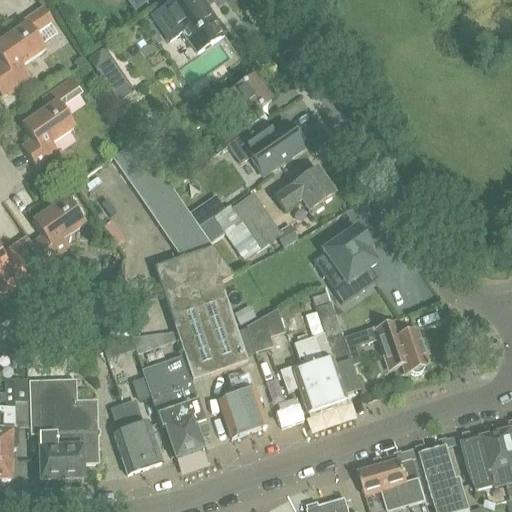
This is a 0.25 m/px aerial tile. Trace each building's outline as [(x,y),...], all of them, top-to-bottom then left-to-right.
[(168,42),(181,33),(196,55),(219,40),(210,26),(214,23),(198,0),(177,0),(151,18),(168,42)] [(43,51),(33,37),(52,24),(41,9),(21,23),(24,27),(0,43),(0,97),(1,99),(28,79),(20,68),(43,51)] [(87,62),(98,78),(114,67),(103,51),(87,62)] [(59,156),(51,145),(74,129),(59,108),(80,93),(69,78),(40,99),(47,109),(21,127),(31,141),(21,148),(37,171),(59,156)] [(270,105),(259,88),(260,87),(257,83),(256,84),(253,80),(231,94),(232,95),(227,99),(241,121),(246,117),(248,119),(270,105)] [(245,135),(240,127),(238,124),(216,138),(223,149),(245,135)] [(261,178),(275,168),(277,171),(289,162),(288,160),(301,151),(284,125),(261,141),(253,130),(227,148),(239,167),(249,160),(261,178)] [(156,129),(140,140),(148,153),(164,142),(156,129)] [(218,287),(231,280),(208,247),(138,143),(112,161),(180,262),(153,271),(155,278),(191,383),(246,366),(244,359),(235,335),(218,287)] [(300,203),(308,214),(310,217),(321,210),(319,207),(333,197),(316,172),(274,201),(283,214),(300,203)] [(241,258),(257,248),(259,251),(276,239),(279,237),(277,234),(251,197),(231,210),(233,214),(216,226),(225,239),(240,259),(241,258)] [(85,276),(66,248),(69,236),(85,225),(67,199),(32,223),(41,238),(30,245),(62,292),(85,276)] [(498,202),(481,203),(483,227),(499,227),(498,202)] [(371,252),(356,231),(323,253),(345,285),(333,294),(341,307),(377,282),(369,270),(376,266),(375,264),(375,263),(374,262),(374,263),(370,257),(370,256),(369,256),(368,254),(371,252)] [(11,250),(1,257),(0,256),(0,281),(7,292),(30,276),(11,250)] [(279,373),(281,378),(287,395),(299,391),(307,416),(346,402),(336,372),(331,361),(347,355),(342,341),(331,305),(314,310),(323,335),(292,346),(299,366),(279,373)] [(234,316),(240,328),(255,320),(249,308),(234,316)] [(278,313),(254,326),(245,331),(246,331),(254,356),(272,350),(268,339),(283,335),(278,313)] [(426,357),(423,348),(422,345),(420,346),(416,334),(410,336),(408,330),(388,337),(384,326),(372,331),(355,337),(342,341),(347,355),(352,370),(363,366),(357,347),(379,340),(390,373),(403,368),(406,377),(410,376),(412,377),(416,378),(419,377),(421,376),(423,373),(424,371),(428,369),(424,358),(426,357)] [(246,331),(235,335),(244,359),(254,356),(246,331)] [(131,340),(134,351),(155,344),(153,337),(131,340)] [(105,347),(109,361),(134,351),(131,340),(105,347)] [(165,431),(172,450),(175,462),(203,452),(199,439),(209,436),(183,359),(140,374),(143,381),(149,399),(161,432),(165,431)] [(225,423),(231,442),(267,430),(254,393),(253,393),(248,379),(229,385),(234,399),(218,404),(225,423)] [(40,484),(81,483),(83,483),(83,468),(99,467),(98,435),(97,401),(79,402),(78,380),(32,383),(33,439),(37,439),(39,450),(40,484)] [(5,382),(5,403),(6,410),(0,409),(0,482),(10,483),(11,469),(12,452),(16,452),(16,444),(16,434),(16,430),(28,429),(26,381),(5,382)] [(143,381),(131,385),(138,404),(149,399),(143,381)] [(162,466),(153,440),(147,425),(140,427),(132,404),(121,408),(143,473),(162,466)] [(110,412),(117,436),(114,437),(127,478),(143,473),(121,408),(110,412)] [(511,434),(496,438),(506,472),(510,471),(511,479),(511,434)] [(506,472),(496,438),(464,447),(461,448),(468,477),(477,496),(485,494),(489,508),(506,503),(507,511),(511,511),(511,479),(510,471),(506,472)] [(448,451),(420,459),(436,511),(469,511),(461,484),(457,485),(448,451)] [(427,511),(421,492),(413,462),(412,462),(402,465),(401,465),(400,465),(359,477),(366,501),(369,511),(427,511)] [(348,511),(346,502),(311,511),(348,511)]
